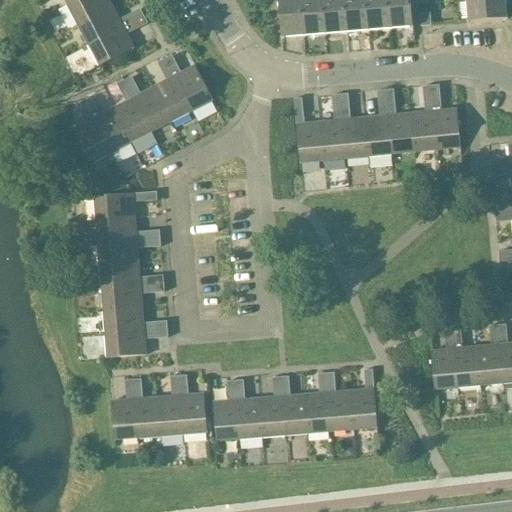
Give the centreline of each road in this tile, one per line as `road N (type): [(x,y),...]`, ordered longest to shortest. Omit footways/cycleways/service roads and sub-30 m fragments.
road 1 (residential): [(247,145),(267,328),(189,333),(179,176)]
road 2 (residential): [(270,76),(456,65),(511,72)]
